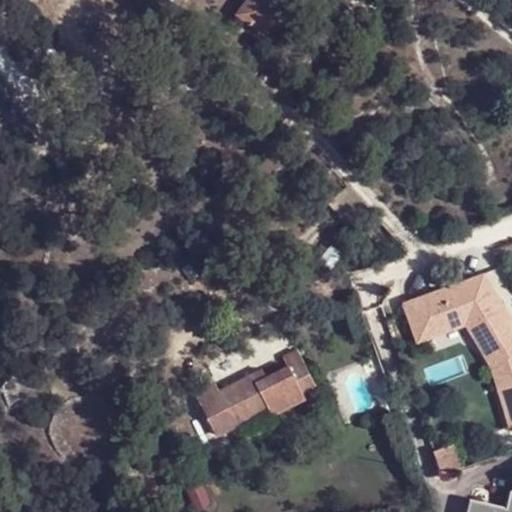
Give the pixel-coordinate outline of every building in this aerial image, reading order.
[(270,0),(243,0),(237,10),(265,30),(280,7),(270,0)] [(398,301),(411,347),(471,328),(503,432),(511,429),(511,327),(495,272),(398,301)] [(290,385),(305,380),(293,346),(278,351),(281,360),(290,385)] [(208,377),(220,411),(290,385),(281,360),(257,368),(247,372),(244,363),(230,368),(208,377)] [(247,372),(257,368),(254,360),(244,363),(247,372)] [(205,370),(208,377),(230,368),(227,361),(205,370)] [(306,382),(305,380),(290,385),(291,388),(306,382)] [(290,385),(220,411),(221,414),(255,401),(258,410),(294,397),(291,388),(290,385)] [(511,511),(511,471),(505,509),(467,502),(464,511),(511,511)]
